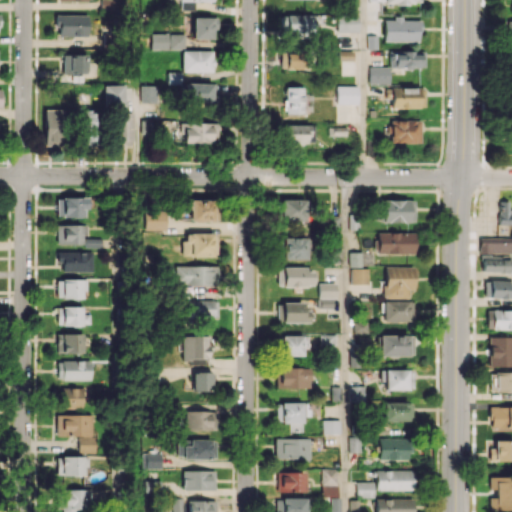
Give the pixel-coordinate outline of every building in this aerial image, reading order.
[(178,0),(179,10),(194,10),(194,1),(214,1),(214,0),(178,0)] [(87,36),(87,15),(56,14),(56,36),(87,36)] [(336,32),(357,31),(357,14),(335,14),(336,32)] [(316,15),(280,15),(280,36),(316,36),(316,15)] [(212,39),(212,29),(216,29),(217,17),(192,17),(192,38),(212,39)] [(418,41),(418,19),(391,18),(391,20),(383,20),(382,41),(418,41)] [(150,49),(184,49),(184,33),(150,33),(150,49)] [(212,51),(181,50),(180,72),(212,72),(212,51)] [(337,51),(338,61),(352,60),(352,50),(337,51)] [(423,50),(388,51),(388,68),(423,67),(423,50)] [(279,68),(302,69),(302,51),(279,51),(279,68)] [(84,82),(85,54),(62,54),(61,72),(71,73),(71,82),(84,82)] [(368,83),(388,83),(387,66),(367,66),(368,83)] [(179,72),(166,72),(166,83),(179,84),(179,72)] [(184,100),(215,101),(215,83),(184,82),(184,100)] [(103,106),(124,106),(124,84),(103,85),(103,106)] [(155,85),(139,85),(140,103),(156,102),(155,85)] [(335,103),(357,104),(357,85),(335,85),(335,103)] [(303,114),(302,87),(283,87),(284,114),(303,114)] [(422,108),(423,87),(390,87),(389,107),(422,108)] [(43,145),(62,145),(62,109),(42,109),(43,145)] [(93,110),(83,110),(82,144),(93,144),(93,110)] [(132,113),(113,112),(113,144),(131,145),(132,113)] [(151,120),(140,119),(139,135),(150,135),(151,120)] [(418,143),(419,120),(389,119),(389,142),(418,143)] [(216,143),(217,123),(180,122),(179,142),(216,143)] [(312,144),(312,125),(283,124),(282,143),(312,144)] [(85,197),(55,198),(55,217),(85,217),(85,197)] [(216,221),(216,198),(187,199),(188,222),(216,221)] [(305,221),(305,199),(280,199),(280,221),(305,221)] [(413,199),(382,200),(382,222),(413,222),(413,199)] [(498,224),(511,224),(511,215),(510,215),(510,200),(497,201),(498,224)] [(142,230),(164,230),(163,210),(142,210),(142,230)] [(338,216),(328,215),(327,228),(338,229),(338,216)] [(84,244),(84,224),(55,225),(56,244),(84,244)] [(413,232),(376,232),(375,253),(413,254),(413,232)] [(181,256),(215,256),(215,233),(181,233),(181,256)] [(511,236),(478,238),(479,253),(511,252),(511,236)] [(281,259),(305,260),(305,237),(281,237),(281,259)] [(84,247),(101,247),(101,238),(84,238),(84,247)] [(61,272),(92,271),(91,251),(55,251),(55,262),(61,261),(61,272)] [(347,252),(348,266),(369,265),(368,251),(347,252)] [(481,271),(510,272),(510,258),(481,258),(481,271)] [(173,285),(217,284),(216,265),(172,266),(173,285)] [(407,297),(407,290),(412,290),(413,267),(383,266),(383,297),(407,297)] [(311,286),(310,267),(275,267),(276,286),(311,286)] [(366,284),(367,268),(350,268),(349,284),(366,284)] [(55,298),(82,298),(82,290),(86,290),(86,280),(55,279),(55,298)] [(511,281),(483,280),(482,296),(511,297),(511,285),(511,286),(511,281)] [(334,283),(316,283),(316,307),(333,308),(334,283)] [(215,317),(215,299),(184,300),(184,318),(215,317)] [(382,322),(412,321),(412,300),(381,301),(382,322)] [(307,322),(307,310),(302,310),(302,302),(275,302),(276,322),(307,322)] [(89,314),(82,314),(82,306),(56,306),(56,325),(89,325),(89,314)] [(511,329),(511,309),(486,309),(485,329),(511,329)] [(367,333),(366,321),(352,322),(352,333),(367,333)] [(82,333),(55,333),(55,352),(82,353),(82,333)] [(334,335),(319,334),(319,348),(334,348),(334,335)] [(378,334),(378,355),(411,356),(412,335),(378,334)] [(207,335),(179,336),(180,359),(207,359),(207,335)] [(301,356),(302,348),(306,348),(307,336),(280,335),(280,355),(301,356)] [(488,366),(511,365),(511,336),(487,337),(488,366)] [(56,379),(89,380),(90,360),(56,360),(56,379)] [(310,388),(310,368),(275,367),(275,387),(310,388)] [(383,389),(412,389),(412,369),(379,370),(380,381),(383,381),(383,389)] [(511,371),(489,372),(489,391),(511,391),(511,371)] [(191,391),(210,391),(210,372),(190,372),(191,391)] [(89,401),(89,388),(59,387),(58,408),(82,409),(82,401),(89,401)] [(382,420),(409,421),(409,402),(382,401),(382,420)] [(274,403),(275,423),(286,422),(287,432),(300,431),(300,416),(308,416),(308,402),(274,403)] [(511,404),(489,404),(489,428),(511,427),(511,404)] [(215,430),(214,410),(183,411),(184,430),(215,430)] [(92,415),(56,414),(55,435),(91,436),(92,415)] [(321,433),(339,433),(339,419),(321,419),(321,433)] [(95,452),(95,437),(77,437),(78,452),(95,452)] [(348,452),(360,452),(360,437),(348,437),(348,452)] [(308,438),(274,438),(273,459),(308,459),(308,438)] [(377,459),(409,460),(409,438),(377,438),(377,459)] [(176,459),(215,458),(214,439),(187,439),(187,442),(175,442),(176,459)] [(511,440),(493,440),(493,447),(488,447),(488,461),(511,461),(511,440)] [(160,468),(159,453),(140,453),(140,468),(160,468)] [(55,475),(83,475),(83,466),(88,466),(88,457),(56,456),(55,475)] [(336,468),(320,468),(320,496),(336,496),(336,468)] [(374,490),(412,490),(412,470),(374,469),(374,490)] [(213,490),(214,470),(181,470),(181,489),(213,490)] [(303,492),(303,472),(276,471),(276,491),(303,492)] [(511,509),(511,476),(489,475),(488,489),(494,489),(494,497),(488,497),(488,509),(511,509)] [(158,490),(158,481),(143,481),(143,490),(158,490)] [(372,496),(372,481),(355,482),(356,497),(372,496)] [(60,511),(73,511),(74,509),(89,509),(89,490),(57,489),(57,509),(61,509),(60,511)] [(274,511),(304,511),(305,498),(274,497),(274,511)] [(183,498),(172,498),(170,511),(182,511),(183,506),(182,506),(183,498)] [(373,511),(411,511),(411,498),(374,498),(373,511)] [(214,511),(215,500),(186,501),(186,511),(214,511)]
